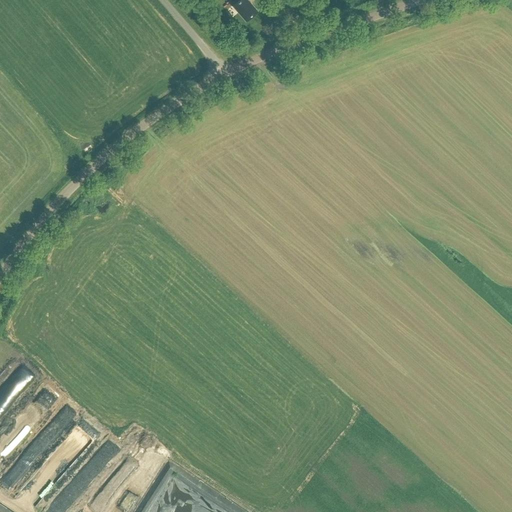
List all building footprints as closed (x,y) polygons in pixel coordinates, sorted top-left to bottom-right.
[(233,0),(236,3),(233,4),(245,18),(254,10),(245,0),(233,0)] [(232,29),(237,26),(226,11),(221,15),(232,29)] [(30,421),(37,430),(54,417),(47,408),(30,421)] [(39,463),(47,469),(78,434),(67,424),(26,469),(30,473),(39,463)] [(70,450),(80,442),(76,438),(67,446),(70,450)] [(127,442),(95,489),(111,499),(142,453),(127,442)] [(47,511),(49,511),(64,491),(56,486),(41,507),(47,511)] [(0,511),(13,511),(0,503),(0,511)]
